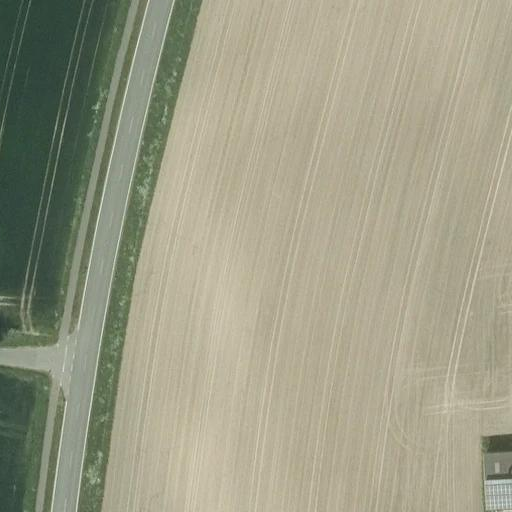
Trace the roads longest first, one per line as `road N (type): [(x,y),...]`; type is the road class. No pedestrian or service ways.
road 1 (tertiary): [(84,365),(162,0)]
road 2 (tertiary): [(65,511),(84,365)]
